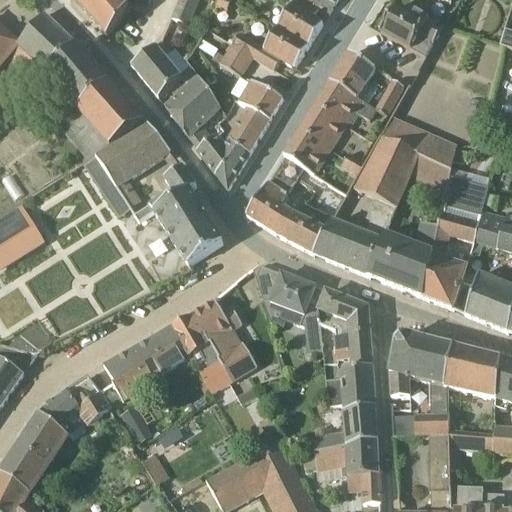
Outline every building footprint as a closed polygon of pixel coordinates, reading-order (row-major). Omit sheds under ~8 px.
[(79,0),(77,3),(76,5),(107,40),(130,10),(125,7),(128,0),(79,0)] [(181,0),(172,22),(187,28),(189,29),(201,0),(181,0)] [(226,14),(232,1),(229,0),(218,0),(215,8),(226,14)] [(314,22),(319,14),(297,0),(278,32),(310,50),(323,28),(314,22)] [(328,19),(340,0),(297,0),(319,14),(328,19)] [(381,36),(426,61),(444,30),(439,27),(441,24),(434,19),(432,23),(411,12),(408,18),(395,10),(381,36)] [(22,46),(19,49),(8,61),(33,86),(45,75),(49,73),(80,108),(51,132),(57,139),(62,134),(87,162),(128,138),(145,126),(123,101),(115,92),(96,70),(77,48),(75,48),(44,18),(21,45),(22,46)] [(22,46),(21,45),(20,46),(0,27),(0,69),(8,61),(19,49),(22,46)] [(295,72),(310,50),(278,32),(265,52),(261,50),(240,37),(232,49),(253,61),(275,74),(281,64),(295,72)] [(511,34),(507,33),(502,49),(511,51),(511,34)] [(172,56),(168,52),(162,45),(132,70),(159,103),(179,82),(180,83),(191,72),(187,67),(176,52),(172,56)] [(248,71),(253,61),(232,49),(227,57),(248,71)] [(241,81),(248,71),(227,57),(220,68),(241,81)] [(357,102),(376,73),(350,57),(331,87),(357,102)] [(203,130),(202,128),(219,110),(191,72),(180,83),(187,92),(166,111),(189,142),(189,141),(190,142),(203,130)] [(383,101),(395,108),(405,90),(393,83),(383,101)] [(247,113),(269,127),(271,124),(283,103),(252,84),(238,106),(248,111),(247,113)] [(377,112),(357,102),(331,87),(316,111),(346,129),(355,115),(370,124),(376,114),(377,112)] [(388,121),(395,108),(383,101),(377,112),(376,114),(388,121)] [(331,154),(346,129),(316,111),(300,136),(331,154)] [(246,166),(269,127),(247,113),(230,145),(246,166)] [(0,134),(1,136),(9,129),(4,124),(0,126),(0,134)] [(412,180),(420,162),(441,171),(453,176),(458,153),(397,125),(357,195),(375,203),(366,223),(370,225),(363,240),(334,228),(329,237),(328,236),(315,259),(374,283),(391,239),(385,237),(412,180)] [(105,200),(172,157),(149,128),(146,130),(89,164),(83,167),(105,200)] [(216,139),(210,144),(203,130),(190,142),(198,153),(197,154),(227,192),(227,193),(228,193),(229,193),(230,192),(246,166),(230,145),(227,150),(216,139)] [(300,136),(285,160),(304,173),(315,179),(331,154),(300,136)] [(362,166),(362,164),(350,157),(342,169),(350,174),(357,163),(362,166)] [(304,173),(285,160),(278,171),(297,183),(304,173)] [(362,164),(362,166),(357,163),(350,174),(342,169),(341,170),(358,181),(365,166),(362,164)] [(153,218),(189,270),(224,247),(190,195),(197,190),(182,170),(166,184),(173,194),(135,218),(140,226),(153,218)] [(280,210),(297,183),(278,171),(247,220),(275,238),(289,216),(280,210)] [(441,171),(434,188),(448,194),(451,182),(453,176),(441,171)] [(452,240),(474,246),(483,216),(488,191),(451,182),(448,194),(447,196),(439,231),(435,248),(418,300),(453,313),(456,305),(467,272),(445,262),(449,251),(452,240)] [(0,274),(45,246),(22,208),(0,221),(0,274)] [(329,237),(334,228),(333,227),(335,222),(306,208),(298,221),(292,218),(289,216),(275,238),(281,241),(315,259),(328,236),(329,237)] [(511,218),(507,218),(505,222),(483,216),(474,246),(511,256),(511,218)] [(374,283),(418,300),(435,248),(439,231),(420,225),(412,248),(391,239),(374,283)] [(316,291),(261,270),(258,269),(257,270),(253,274),(254,275),(261,298),(267,319),(305,331),(307,356),(324,354),(322,341),(320,328),(316,291)] [(479,280),(465,319),(509,337),(511,325),(511,292),(498,287),(479,280)] [(342,326),(350,304),(316,291),(320,328),(336,334),(337,341),(334,341),(336,366),(338,366),(338,369),(325,370),(327,379),(330,411),(343,410),(340,375),(352,375),(350,329),(342,326)] [(223,317),(215,304),(215,303),(213,304),(214,305),(190,319),(231,387),(258,371),(244,347),(242,348),(233,334),(243,328),(233,312),(223,317)] [(352,375),(373,374),(369,312),(350,304),(342,326),(350,329),(352,375)] [(189,320),(171,330),(190,363),(193,370),(204,363),(208,370),(200,375),(213,398),(231,387),(190,319),(188,319),(189,320)] [(52,347),(39,331),(33,325),(21,339),(9,350),(38,358),(40,356),(52,347)] [(146,390),(190,363),(171,330),(153,342),(127,356),(146,390)] [(443,393),(455,351),(405,338),(396,344),(390,377),(392,402),(411,401),(411,384),(430,390),(431,409),(447,410),(449,410),(448,394),(443,393)] [(0,412),(21,382),(37,358),(38,358),(9,350),(0,348),(0,412)] [(443,393),(448,394),(495,403),(499,363),(455,351),(443,393)] [(146,390),(127,356),(104,369),(115,387),(113,389),(122,405),(146,390)] [(511,366),(499,363),(495,403),(493,411),(506,415),(508,408),(511,408),(511,366)] [(343,410),(375,408),(373,374),(352,375),(340,375),(343,410)] [(108,412),(100,396),(88,380),(39,416),(36,422),(58,434),(79,417),(86,428),(108,412)] [(254,390),(237,399),(242,409),(259,400),(254,390)] [(303,460),(378,446),(375,408),(343,410),(343,415),(342,415),(344,437),(324,440),(324,442),(312,444),(314,457),(303,459),(303,460)] [(448,438),(447,410),(431,409),(431,418),(392,420),(394,441),(428,439),(448,438)] [(120,419),(138,448),(153,439),(135,410),(120,419)] [(274,450),(282,446),(283,446),(269,420),(260,425),(274,450)] [(65,437),(58,434),(36,422),(18,448),(51,469),(74,435),(67,432),(65,437)] [(110,437),(120,431),(116,424),(106,430),(110,437)] [(511,458),(511,431),(495,429),(494,439),(492,456),(511,458)] [(494,439),(482,437),(480,456),(492,456),(494,439)] [(461,474),(460,454),(449,453),(448,438),(428,439),(430,494),(431,494),(431,511),(433,511),(455,511),(454,475),(461,474)] [(243,451),(252,451),(252,442),(243,442),(243,451)] [(312,511),(282,446),(274,450),(248,464),(224,475),(206,485),(221,511),(232,511),(264,494),(272,511),(312,511)] [(347,480),(380,478),(378,446),(303,460),(306,477),(341,470),(340,466),(346,465),(347,480)] [(0,476),(29,501),(51,469),(18,448),(0,476)] [(157,488),(169,480),(156,458),(143,465),(157,488)] [(0,511),(41,511),(29,501),(0,476),(0,511)] [(362,509),(381,508),(380,478),(347,480),(348,495),(361,495),(362,509)] [(503,511),(504,500),(483,497),(483,493),(458,492),(457,511),(503,511)]
